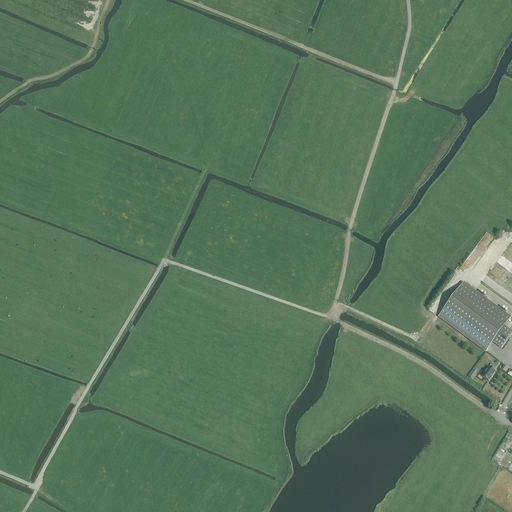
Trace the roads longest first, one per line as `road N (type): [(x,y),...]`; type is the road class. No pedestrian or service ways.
road 1 (track): [(0,472),(35,488),(164,260),(331,317)]
road 2 (track): [(334,302),(397,84),(407,0)]
road 3 (track): [(186,0),(397,84)]
road 4 (track): [(334,302),(416,338),(462,276),(511,310)]
road 5 (track): [(488,410),(411,356),(337,320)]
road 6 (track): [(0,101),(83,60),(108,0)]
